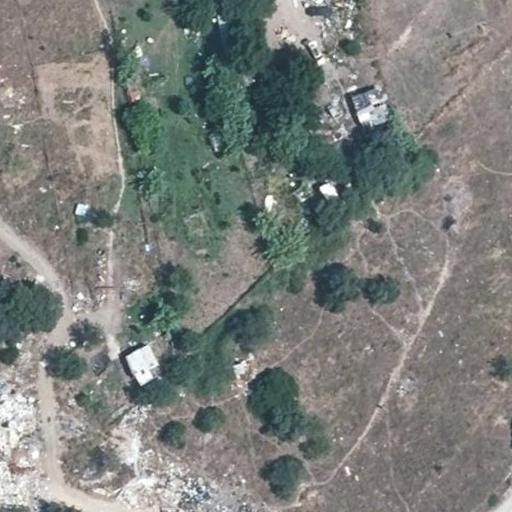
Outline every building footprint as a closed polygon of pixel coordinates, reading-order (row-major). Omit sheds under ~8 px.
[(341,37),(364,36),(363,24),(341,26),(341,37)] [(369,66),(357,69),(367,103),(379,99),(369,66)] [(277,133),(269,98),(251,102),(249,95),(233,98),(243,141),(277,133)] [(343,130),(344,144),(368,141),(366,127),(343,130)] [(14,415),(15,439),(28,438),(27,414),(14,415)]
